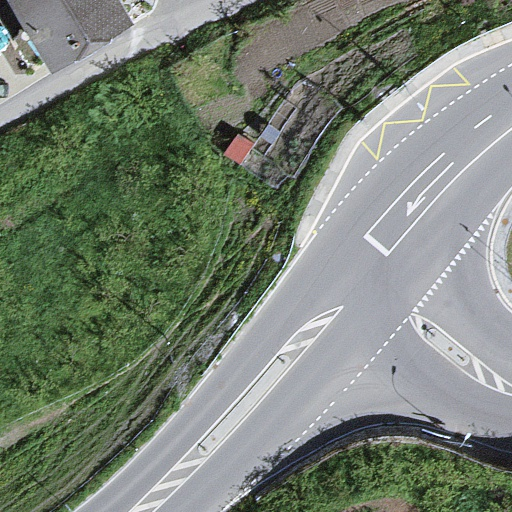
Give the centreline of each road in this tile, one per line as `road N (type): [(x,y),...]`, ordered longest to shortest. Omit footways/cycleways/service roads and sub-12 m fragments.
road 1 (secondary): [(301,291),(110,511)]
road 2 (secondary): [(168,511),(264,429),(349,333)]
road 3 (secondary): [(511,91),(444,139),(367,218)]
road 4 (tertiary): [(349,333),(447,409),(511,417)]
road 5 (secondary): [(410,262),(511,158)]
road 6 (tertiary): [(511,351),(410,262)]
